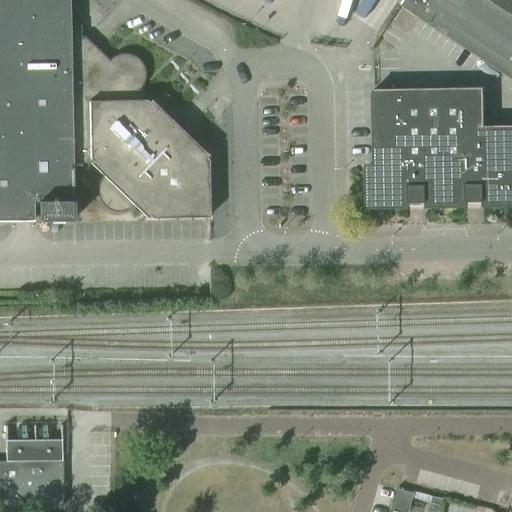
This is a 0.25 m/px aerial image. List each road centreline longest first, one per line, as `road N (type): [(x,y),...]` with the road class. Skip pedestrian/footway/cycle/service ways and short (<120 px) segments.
road 1 (unclassified): [(325,252),(321,89),(312,69),(280,57),(257,64),(245,79),(248,254)]
road 2 (residential): [(511,425),(111,419)]
road 3 (unclassified): [(325,252),(511,248)]
